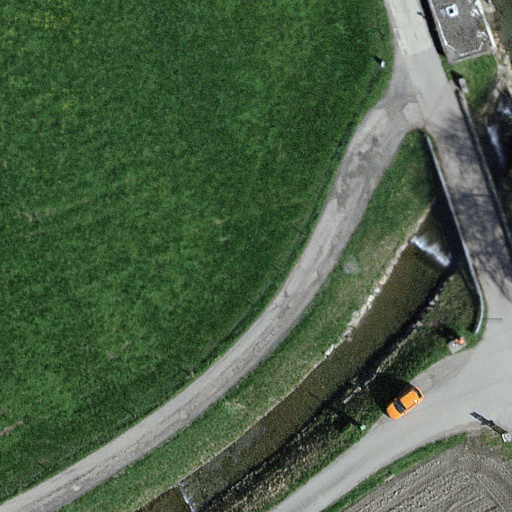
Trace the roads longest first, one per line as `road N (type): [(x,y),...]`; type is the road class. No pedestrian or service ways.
road 1 (track): [(28,511),(194,405),(279,330),(320,271),(392,126),(411,105),(441,94)]
road 2 (unclassified): [(409,0),(511,301)]
road 3 (unclassified): [(511,381),(452,400),(307,511)]
